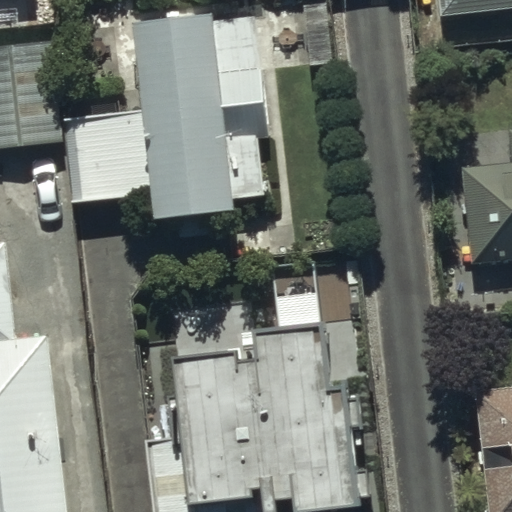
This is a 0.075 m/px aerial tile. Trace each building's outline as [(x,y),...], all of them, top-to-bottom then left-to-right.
[(511,0),(438,0),(442,25),(511,17),(511,0)] [(145,128),(68,134),(74,217),(155,211),(157,246),(236,240),(233,210),(266,208),(261,148),(267,148),(258,20),(138,29),(145,128)] [(0,84),(0,157),(64,149),(54,77),(0,84)] [(509,175),(462,179),(468,276),(511,272),(511,135),(507,135),(509,175)] [(62,511),(49,351),(16,354),(6,246),(0,246),(0,511),(62,511)] [(146,424),(156,511),(276,511),(276,507),(295,505),(295,511),(353,511),(359,511),(345,392),(328,394),(319,323),(259,331),(264,366),(238,369),(235,345),(158,355),(166,422),(146,424)] [(511,511),(511,400),(472,405),(484,511),(511,511)]
